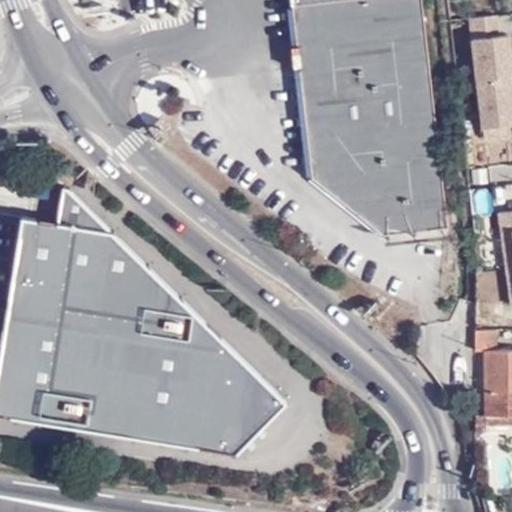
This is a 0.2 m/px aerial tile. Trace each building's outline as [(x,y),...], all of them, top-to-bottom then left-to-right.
[(447,224),(421,0),(331,0),(292,4),(312,175),(384,232),(447,224)] [(496,16),(466,19),(468,42),(499,39),(496,16)] [(473,135),(511,132),(511,122),(507,41),(467,44),(473,135)] [(0,412),(237,451),(287,400),(68,187),(62,223),(21,216),(5,312),(0,343),(0,412)] [(511,211),(499,212),(507,312),(511,311),(511,211)] [(480,310),(505,306),(499,269),(474,273),(480,310)] [(511,348),(496,349),(496,329),(475,329),(475,350),(484,350),(484,414),(511,414),(511,348)] [(511,414),(484,414),(475,414),(476,431),(486,431),(486,424),(511,423),(511,414)]
